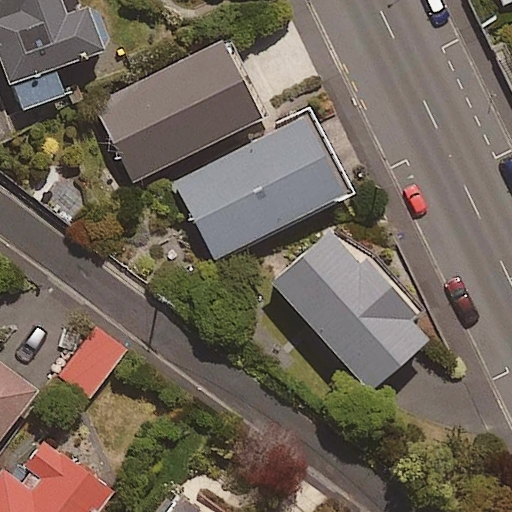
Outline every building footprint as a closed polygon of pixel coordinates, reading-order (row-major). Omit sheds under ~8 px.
[(54,0),(0,0),(0,68),(17,110),(57,93),(46,66),(92,47),(73,0),(72,0),(57,7),(54,0)] [(252,109),(211,35),(88,102),(129,176),(252,109)] [(339,181),(299,107),(167,177),(207,252),(339,181)] [(346,249),(321,221),(263,274),(359,380),(421,325),(410,312),(419,304),(359,237),(346,249)] [(122,347),(94,324),(55,371),(82,394),(122,347)] [(0,415),(25,380),(0,361),(0,415)] [(7,466),(0,461),(0,511),(80,511),(103,481),(34,430),(7,466)] [(212,506),(165,475),(139,511),(240,511),(218,497),(212,506)]
